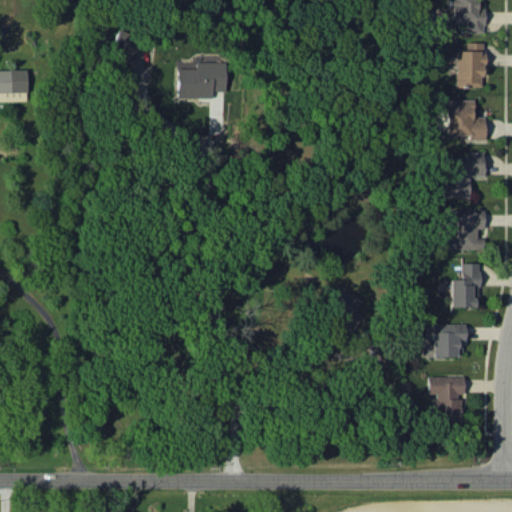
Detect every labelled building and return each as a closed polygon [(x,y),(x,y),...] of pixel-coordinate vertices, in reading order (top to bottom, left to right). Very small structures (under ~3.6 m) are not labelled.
[(464,31),(482,31),(482,8),(475,8),(474,0),(448,0),(448,21),(464,21),(464,31)] [(135,39),(113,30),(105,51),(127,59),(135,39)] [(453,49),(453,86),(481,85),(481,41),(463,41),(463,49),(453,49)] [(222,90),(222,61),(193,61),(193,67),(175,67),(174,96),(209,96),(209,90),(222,90)] [(0,99),(23,100),(23,68),(0,68),(0,99)] [(482,151),(464,151),(463,157),(442,156),(442,195),(466,196),(467,174),(481,175),(482,151)] [(448,277),(448,305),(475,306),(476,262),(459,261),(458,277),(448,277)] [(353,310),(359,299),(340,288),(322,318),(348,333),(359,313),(353,310)] [(420,354),(461,355),(461,323),(430,322),(430,343),(420,343),(420,354)] [(457,421),(457,392),(460,392),(460,375),(424,375),(424,393),(433,393),(433,421),(457,421)]
